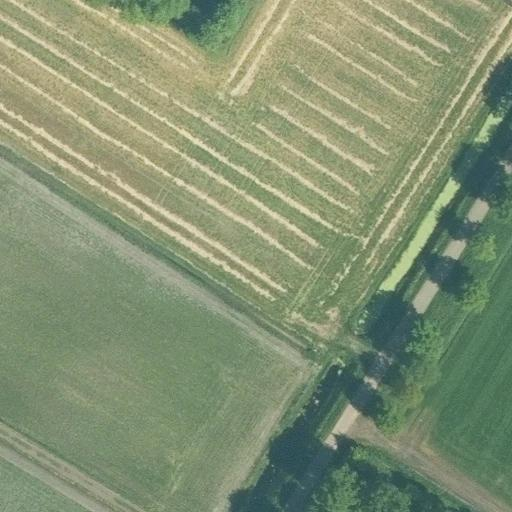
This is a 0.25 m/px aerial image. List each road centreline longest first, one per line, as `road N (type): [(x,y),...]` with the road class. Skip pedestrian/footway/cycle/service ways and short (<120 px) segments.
road 1 (unclassified): [(285,511),(511,152)]
road 2 (track): [(0,429),(140,511)]
